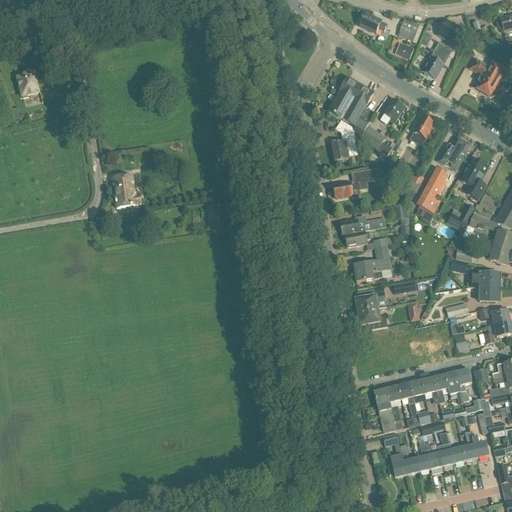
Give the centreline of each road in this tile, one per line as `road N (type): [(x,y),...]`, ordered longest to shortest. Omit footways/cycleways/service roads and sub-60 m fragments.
road 1 (unclassified): [(349,390),(298,105),(332,41)]
road 2 (unclassified): [(511,150),(332,41)]
road 3 (residential): [(511,351),(349,390)]
road 4 (tertiary): [(0,35),(147,0)]
road 5 (residential): [(351,0),(426,14),(496,0)]
road 6 (unclassified): [(374,510),(349,390)]
